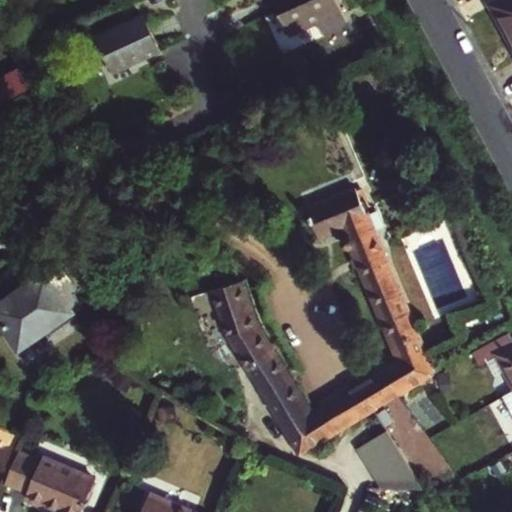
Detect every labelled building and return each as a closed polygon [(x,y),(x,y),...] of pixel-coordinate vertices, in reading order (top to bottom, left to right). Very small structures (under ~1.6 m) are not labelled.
[(273,0),(294,45),(328,29),(333,39),(352,30),(337,0),(273,0)] [(511,0),(502,0),(490,7),(509,41),(511,39),(511,0)] [(143,18),(97,39),(113,75),(159,54),(143,18)] [(33,85),(23,65),(0,76),(0,102),(33,86),(33,85)] [(396,397),(434,375),(355,189),(306,210),(318,238),(342,228),(346,237),(344,238),(343,240),(343,242),(344,244),(345,246),(347,247),(349,248),(351,248),(362,274),(364,273),(402,363),(370,381),(396,397)] [(19,293),(0,306),(0,317),(23,351),(51,332),(55,339),(78,322),(74,316),(85,309),(78,298),(83,295),(62,264),(44,276),(47,280),(22,297),(19,293)] [(254,325),(241,281),(239,281),(216,289),(234,347),(299,451),(330,432),(317,410),(309,414),(254,325)] [(496,357),(511,387),(511,343),(507,334),(470,353),(477,367),(496,357)] [(139,376),(125,368),(118,379),(132,388),(139,376)] [(370,381),(353,390),(377,407),(396,397),(370,381)] [(358,417),(374,409),(377,407),(353,390),(317,410),(330,432),(358,417)] [(409,430),(428,452),(417,461),(430,476),(442,466),(404,420),(394,427),(401,436),(409,430)] [(365,450),(389,488),(414,489),(422,489),(390,435),(365,450)] [(40,475),(16,465),(4,494),(28,504),(25,511),(26,511),(86,511),(95,492),(42,470),(40,475)] [(189,511),(151,496),(144,511),(189,511)]
